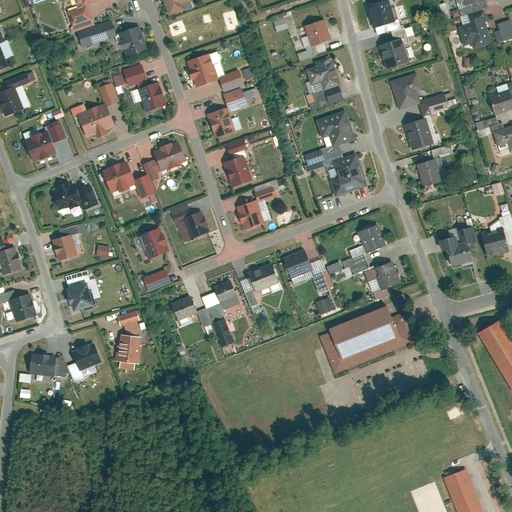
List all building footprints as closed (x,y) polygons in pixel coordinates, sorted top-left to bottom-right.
[(184,9),(183,4),(192,1),(191,0),(163,0),(168,15),(184,9)] [(386,0),(366,7),(373,27),(394,20),(387,0),(386,0)] [(86,5),(67,12),(72,26),(91,20),(86,5)] [(463,46),(472,43),(473,49),(491,43),(485,25),(488,24),(484,10),(467,15),(470,24),(457,28),(463,46)] [(284,17),(274,20),(277,31),(288,28),(284,17)] [(358,20),(361,31),(371,28),(367,17),(358,20)] [(304,26),(311,46),(330,40),(323,20),(304,26)] [(500,30),(495,31),(497,43),(511,39),(511,24),(511,20),(498,22),(500,30)] [(82,46),(115,35),(111,21),(77,32),(82,46)] [(118,33),(127,57),(149,49),(140,25),(118,33)] [(411,27),(405,29),(408,36),(414,34),(411,27)] [(378,46),(385,69),(408,61),(400,39),(378,46)] [(187,61),(197,86),(217,78),(208,53),(187,61)] [(225,74),(219,59),(217,59),(215,56),(211,57),(218,76),(225,74)] [(311,84),(320,81),(323,90),(339,84),(331,61),(306,70),(311,84)] [(148,80),(143,63),(123,69),(128,86),(148,80)] [(246,80),(254,77),(251,67),(242,70),(246,80)] [(240,70),(220,77),(225,91),(245,84),(240,70)] [(121,73),(113,76),(116,87),(125,84),(121,73)] [(421,104),(417,91),(422,90),(417,73),(389,81),(399,111),(421,104)] [(138,88),(145,111),(164,105),(157,82),(138,88)] [(14,86),(0,91),(0,105),(5,116),(24,108),(14,86)] [(225,95),(230,111),(248,106),(242,89),(225,95)] [(488,97),(495,115),(511,108),(511,103),(507,90),(488,97)] [(77,113),(87,138),(96,135),(97,138),(107,134),(106,131),(116,127),(106,102),(77,113)] [(206,114),(215,138),(234,131),(225,107),(206,114)] [(56,118),(64,116),(62,108),(53,111),(56,118)] [(321,139),(329,136),(332,147),(354,140),(344,110),(315,120),(321,139)] [(403,125),(411,150),(432,144),(425,119),(403,125)] [(54,141),(65,137),(60,122),(49,126),(54,141)] [(497,146),(507,142),(510,152),(511,151),(511,124),(492,131),(497,146)] [(34,161),(55,153),(47,133),(26,141),(34,161)] [(155,153),(162,171),(186,162),(178,140),(158,148),(159,152),(155,153)] [(222,163),(231,187),(252,180),(243,155),(222,163)] [(355,155),(333,162),(338,179),(330,181),(335,197),(356,190),(354,182),(363,179),(355,155)] [(416,165),(423,187),(442,181),(435,159),(416,165)] [(103,171),(111,193),(136,183),(127,161),(103,171)] [(53,185),(55,190),(52,191),(57,205),(65,207),(81,201),(74,183),(68,185),(66,180),(53,185)] [(492,184),(495,195),(504,193),(501,181),(492,184)] [(86,208),(90,207),(87,191),(93,190),(92,185),(79,188),(81,202),(85,201),(86,208)] [(272,188),(256,193),(259,200),(275,194),(272,188)] [(87,192),(91,206),(98,205),(94,191),(87,192)] [(237,207),(245,230),(264,223),(255,200),(237,207)] [(191,239),(209,232),(200,212),(182,219),(191,239)] [(377,224),(358,231),(366,252),(385,245),(377,224)] [(473,225),(458,230),(462,243),(467,242),(477,239),(473,225)] [(166,252),(164,246),(168,244),(161,227),(140,236),(149,259),(166,252)] [(481,236),(487,258),(509,252),(503,230),(481,236)] [(51,239),(57,260),(77,255),(71,234),(51,239)] [(458,247),(457,244),(455,236),(438,240),(442,252),(447,250),(458,247)] [(462,243),(457,244),(458,247),(447,250),(451,266),(472,260),(467,242),(462,243)] [(97,255),(109,256),(110,246),(98,244),(97,255)] [(17,245),(0,250),(0,265),(2,274),(23,268),(17,245)] [(313,270),(304,249),(283,258),(292,279),(313,270)] [(391,260),(372,268),(381,290),(399,283),(391,260)] [(327,267),(330,275),(343,269),(340,261),(327,267)] [(247,272),(255,292),(279,282),(271,262),(247,272)] [(148,292),(171,282),(165,269),(143,278),(148,292)] [(231,278),(214,285),(221,302),(238,295),(231,278)] [(74,313),(93,307),(86,284),(66,290),(69,297),(67,297),(69,306),(71,305),(74,313)] [(30,293),(9,299),(16,321),(36,315),(30,293)] [(403,295),(393,299),(396,307),(406,303),(403,295)] [(171,305),(178,321),(197,313),(190,297),(171,305)] [(315,302),(320,315),(333,310),(328,297),(315,302)] [(396,308),(319,338),(334,373),(410,343),(396,308)] [(215,332),(221,348),(235,342),(225,318),(210,324),(213,331),(209,333),(209,334),(215,332)] [(511,344),(498,323),(478,336),(511,387),(511,344)] [(118,333),(114,359),(138,363),(142,336),(118,333)] [(223,347),(226,354),(232,352),(229,345),(223,347)] [(81,369),(100,361),(93,346),(75,353),(81,369)] [(29,373),(54,376),(56,355),(31,352),(29,373)] [(20,372),(19,381),(31,382),(32,374),(20,372)] [(21,388),(20,397),(30,398),(31,390),(21,388)] [(483,511),(466,469),(443,479),(456,511),(483,511)]
